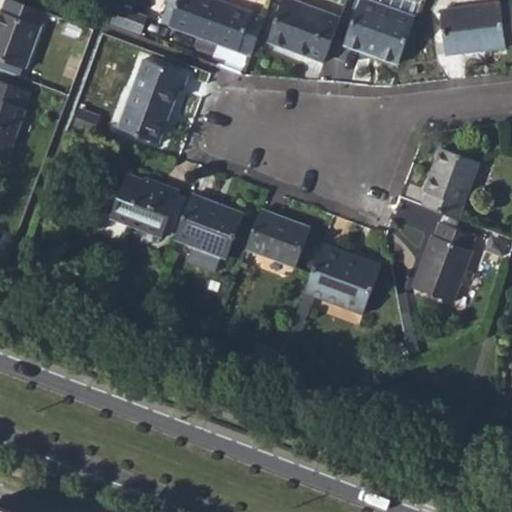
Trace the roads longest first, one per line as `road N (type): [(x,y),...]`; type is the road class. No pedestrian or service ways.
road 1 (tertiary): [(407,511),(0,358)]
road 2 (track): [(511,269),(436,492)]
road 3 (tertiary): [(0,430),(216,511)]
road 4 (residential): [(511,98),(397,118),(311,149)]
